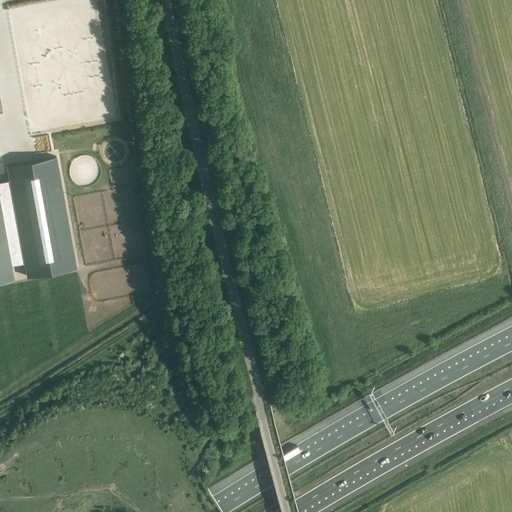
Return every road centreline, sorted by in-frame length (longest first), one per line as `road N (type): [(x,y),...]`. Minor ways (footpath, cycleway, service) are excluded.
road 1 (unclassified): [(288,511),(165,0)]
road 2 (motorway): [(511,342),(214,511)]
road 3 (motorway): [(288,511),(511,387)]
